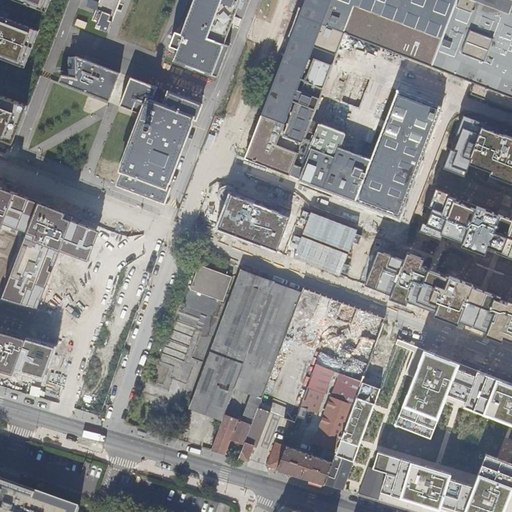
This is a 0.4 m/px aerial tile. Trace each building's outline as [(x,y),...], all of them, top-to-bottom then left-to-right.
[(16,0),(44,11),(48,0),(16,0)] [(97,21),(95,27),(107,31),(118,0),(98,0),(91,19),(97,21)] [(243,0),(246,1),(246,0),(192,0),(180,34),(177,42),(172,40),(170,46),(177,49),(173,60),(217,77),(229,45),(224,43),(240,0),(243,0)] [(511,0),(304,0),(244,158),(298,179),(320,123),(311,120),(344,33),(474,83),(470,94),(511,109),(511,0)] [(0,16),(0,138),(10,143),(25,105),(0,95),(0,57),(23,67),(37,30),(0,16)] [(177,42),(180,34),(175,32),(172,40),(177,42)] [(75,56),(76,77),(61,74),(58,81),(61,83),(140,113),(143,105),(144,105),(147,99),(148,95),(153,97),(157,87),(75,56)] [(320,123),(298,179),(399,217),(441,106),(397,89),(370,160),(338,147),(365,77),(341,68),(320,123)] [(131,138),(122,160),(121,163),(122,164),(117,177),(119,178),(117,185),(163,202),(169,188),(166,186),(168,182),(169,182),(191,123),(190,123),(192,118),(195,119),(201,105),(168,92),(163,105),(147,99),(144,105),(143,105),(140,113),(131,138)] [(511,260),(511,258),(511,233),(468,219),(496,136),(470,127),(434,234),(511,260)] [(182,186),(187,172),(181,170),(176,185),(182,186)] [(66,213),(0,187),(0,225),(3,227),(4,224),(26,232),(2,298),(37,309),(60,250),(87,260),(98,231),(64,217),(66,213)] [(217,228),(241,237),(244,229),(254,203),(235,196),(232,189),(227,187),(221,190),(219,196),(222,201),(227,203),(217,228)] [(261,235),(244,229),(241,237),(276,251),(289,216),(271,209),(261,235)] [(109,414),(158,238),(133,231),(93,375),(98,376),(89,409),(109,414)] [(195,264),(187,289),(220,301),(229,276),(195,264)] [(240,371),(227,406),(232,408),(234,409),(237,401),(238,401),(242,391),(252,395),(247,410),(245,415),(248,416),(254,419),(258,408),(279,351),(301,293),(251,274),(239,270),(206,358),(240,371)] [(177,311),(161,355),(182,362),(194,329),(200,331),(205,316),(200,314),(198,319),(177,311)] [(44,376),(54,347),(0,331),(0,368),(14,372),(16,367),(44,376)] [(459,364),(424,349),(396,421),(432,436),(459,364)] [(189,406),(222,419),(224,415),(227,406),(240,371),(206,358),(189,406)] [(337,372),(317,365),(297,416),(301,418),(305,408),(317,412),(324,394),(331,375),(336,377),(337,372)] [(340,373),(331,397),(353,405),(362,381),(340,373)] [(511,385),(499,381),(485,415),(511,424),(511,385)] [(59,395),(47,391),(44,399),(56,403),(59,395)] [(232,408),(229,417),(238,420),(251,425),(253,421),(254,419),(248,416),(245,415),(247,410),(252,395),(242,391),(238,401),(237,401),(234,409),(232,408)] [(353,405),(331,397),(325,415),(315,442),(321,444),(316,456),(286,445),(286,446),(277,469),(324,484),(353,405)] [(227,406),(224,415),(229,417),(232,408),(227,406)] [(269,412),(258,408),(254,419),(253,421),(251,425),(244,444),(239,458),(248,461),(253,446),(256,447),(269,412)] [(231,439),(244,444),(251,425),(238,420),(229,417),(224,415),(222,419),(211,449),(225,454),(231,439)] [(276,442),(266,466),(277,469),(286,446),(276,443),(276,442)] [(475,486),(449,473),(379,452),(374,466),(388,471),(382,490),(453,511),(502,511),(511,489),(511,464),(487,455),(475,486)] [(0,482),(0,511),(77,511),(78,510),(0,482)]
